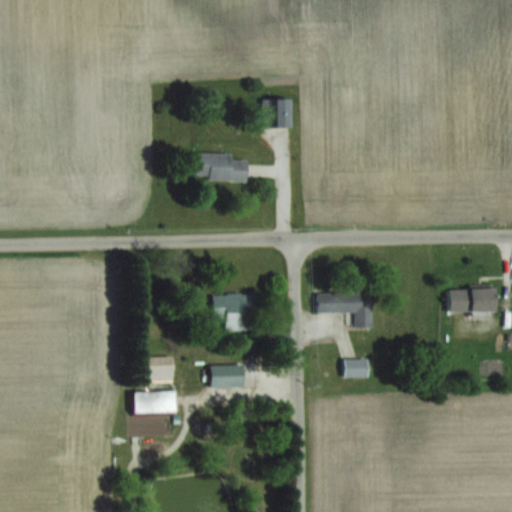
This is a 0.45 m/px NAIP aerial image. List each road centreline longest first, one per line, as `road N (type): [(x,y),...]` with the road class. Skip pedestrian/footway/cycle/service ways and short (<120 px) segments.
road 1 (residential): [(0,242),(511,234)]
road 2 (residential): [(300,511),(296,238)]
